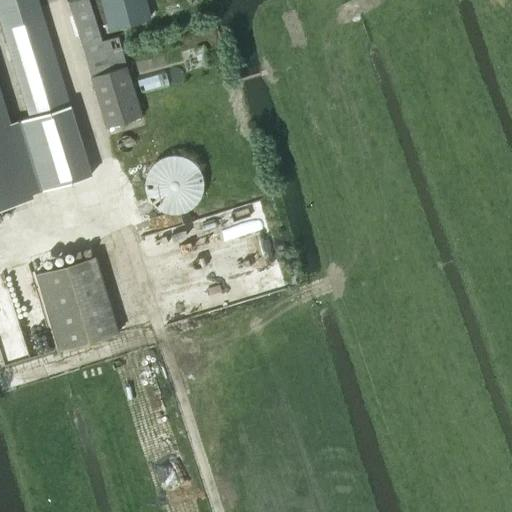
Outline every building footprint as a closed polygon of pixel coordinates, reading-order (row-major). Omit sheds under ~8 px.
[(37,0),(0,0),(0,20),(30,117),(22,120),(37,168),(22,173),(28,194),(31,193),(37,191),(91,174),(81,142),(37,0)] [(88,0),(68,0),(67,0),(79,41),(105,127),(141,116),(117,36),(101,41),(88,0)] [(101,0),(109,29),(148,20),(142,0),(101,0)] [(0,89),(0,207),(33,197),(31,193),(28,194),(22,173),(37,168),(22,120),(10,123),(0,89)] [(208,193),(209,187),(208,181),(207,175),(204,170),(200,165),(196,161),(190,158),(185,156),(179,155),(173,155),(167,156),(161,159),(156,162),(152,167),(148,172),(146,177),(145,183),(145,189),(146,195),(148,201),(151,206),(155,210),(160,214),(166,217),(172,218),(178,219),(184,218),(190,216),(195,213),(200,209),(203,204),(206,199),(208,193)] [(94,256),(37,273),(60,349),(117,332),(94,256)]
